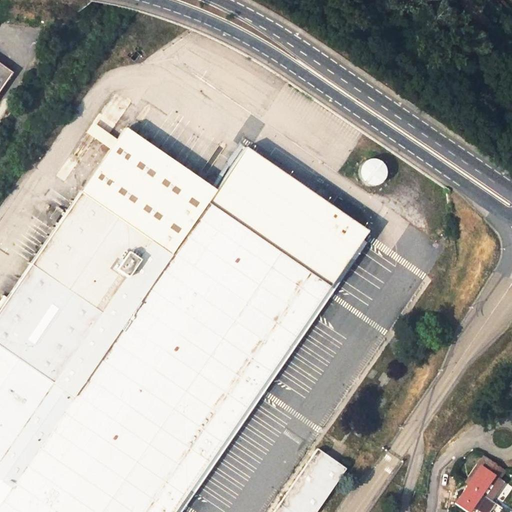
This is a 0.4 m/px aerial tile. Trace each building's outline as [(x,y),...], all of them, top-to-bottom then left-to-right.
[(0,91),(13,74),(0,63),(0,91)] [(111,148),(117,140),(93,123),(87,132),(111,148)] [(134,135),(135,135),(138,131),(131,126),(127,130),(134,135)] [(216,193),(213,191),(206,186),(203,184),(198,180),(197,179),(191,175),(184,170),(182,169),(175,163),(166,158),(159,153),(157,151),(150,146),(145,142),(140,139),(138,137),(135,135),(134,135),(127,130),(125,129),(117,140),(111,148),(80,193),(73,204),(0,307),(0,511),(171,511),(365,235),(244,152),(216,193)] [(140,139),(145,142),(148,138),(141,133),(138,137),(140,139)] [(150,146),(157,151),(160,146),(153,141),(150,146)] [(163,148),(159,153),(166,158),(170,153),(163,148)] [(352,172),(369,189),(386,171),(369,155),(352,172)] [(178,159),(175,163),(182,169),(185,164),(178,159)] [(188,166),(184,170),(191,175),(195,171),(188,166)] [(200,174),(197,179),(198,180),(203,184),(207,179),(200,174)] [(209,181),(206,186),(213,191),(216,186),(209,181)] [(64,198),(73,204),(80,193),(72,187),(64,198)] [(347,200),(338,213),(354,224),(363,211),(347,200)] [(55,220),(63,209),(58,206),(50,217),(55,220)] [(313,511),(343,470),(314,450),(270,511),(313,511)] [(468,485),(481,494),(486,497),(503,471),(482,457),(478,463),(481,465),(468,485)] [(478,463),(465,483),(468,485),(481,465),(478,463)] [(469,511),(481,494),(468,485),(455,503),(468,511),(469,511)]
